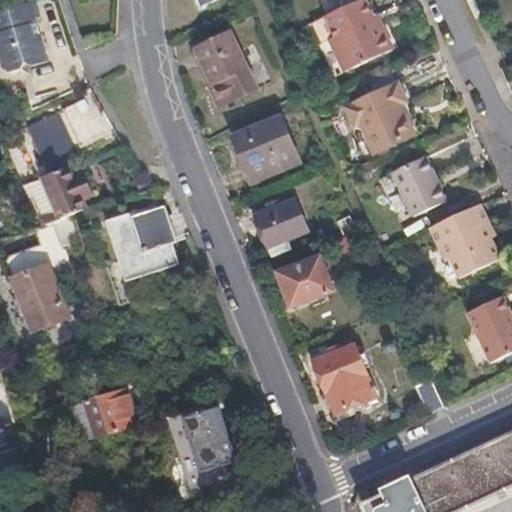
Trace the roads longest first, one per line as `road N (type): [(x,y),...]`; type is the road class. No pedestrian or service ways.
road 1 (residential): [(321,486),(165,111),(146,0)]
road 2 (residential): [(511,399),(321,486)]
road 3 (residential): [(440,0),(511,145)]
